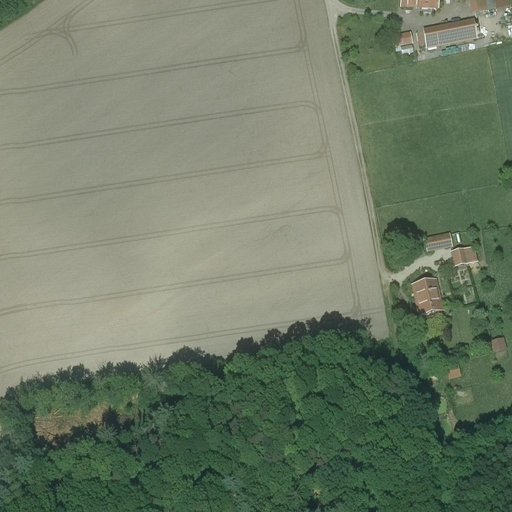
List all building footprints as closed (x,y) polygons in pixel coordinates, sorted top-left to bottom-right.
[(438,0),(400,0),(400,7),(438,8),(438,0)] [(492,0),(469,0),(472,13),(494,9),(492,0)] [(473,21),(424,31),(426,48),(477,38),(475,29),(476,29),(476,27),(475,27),(473,21)] [(411,31),(395,35),(399,52),(415,49),(411,31)] [(424,31),(416,33),(419,50),(426,48),(424,31)] [(449,234),(425,239),(427,251),(452,246),(449,234)] [(474,247),(452,252),(455,266),(477,261),(474,247)] [(435,280),(413,285),(420,316),(442,311),(435,280)] [(503,337),(491,340),(494,352),(506,349),(503,337)] [(458,363),(446,365),(449,377),(460,375),(458,363)]
